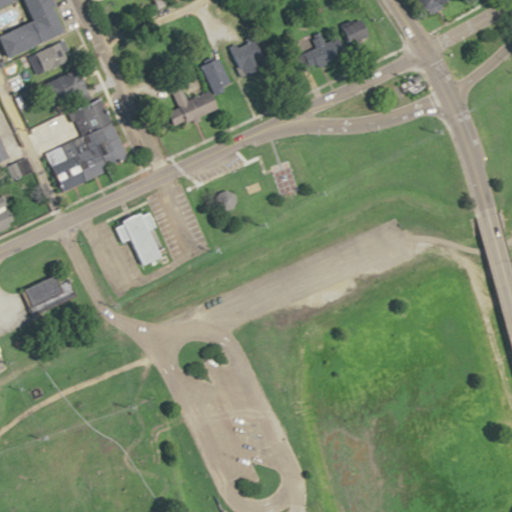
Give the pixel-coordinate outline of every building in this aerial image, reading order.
[(0,0),(0,3),(7,0),(11,0),(21,22),(0,30),(0,55),(52,34),(38,0),(0,0)] [(355,18),(335,26),(345,49),(364,41),(355,18)] [(316,42),(314,34),(304,36),(308,49),(292,53),(295,67),(338,57),(333,38),(316,42)] [(21,57),(29,75),(65,59),(57,41),(21,57)] [(254,68),(243,41),(221,49),(232,76),(254,68)] [(205,93),(224,85),(212,57),(193,65),(205,93)] [(34,85),(45,113),(82,99),(71,70),(34,85)] [(202,92),(178,101),(172,85),(162,89),(170,109),(157,114),(163,129),(209,110),(202,92)] [(120,163),(95,99),(63,112),(78,150),(43,164),(52,189),(120,163)] [(219,189),(210,191),(207,198),(210,206),(219,209),(227,205),(228,199),(226,191),(219,189)] [(106,227),(112,225),(109,220),(128,212),(130,216),(139,212),(144,225),(137,228),(149,255),(130,263),(120,238),(112,241),(106,227)] [(13,290),(44,275),(51,290),(19,304),(13,290)]
